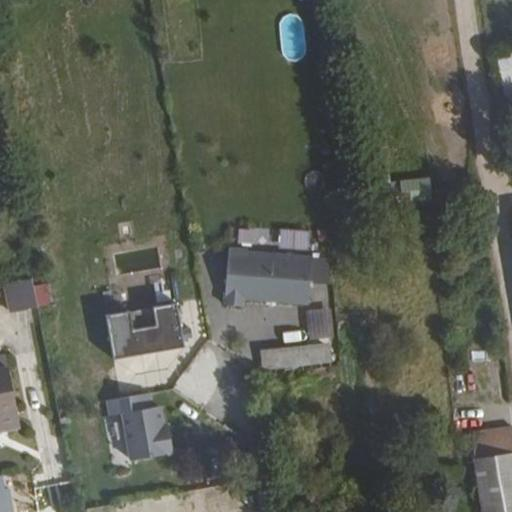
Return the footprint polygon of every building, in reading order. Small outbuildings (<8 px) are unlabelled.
[(310,249),(230,244),(226,302),(244,304),(245,296),(309,301),(310,249)] [(38,308),(34,286),(14,290),(18,313),(38,308)] [(131,306),(108,309),(115,354),(187,343),(179,298),(155,301),(158,319),(133,323),(131,306)] [(31,347),(44,344),(38,310),(24,313),(31,347)] [(341,365),(337,331),(295,336),(299,370),(341,365)] [(351,459),(341,365),(299,370),(309,463),(351,459)] [(0,367),(0,424),(20,420),(8,366),(0,367)] [(152,391),(107,397),(108,412),(125,410),(129,454),(174,451),(170,419),(166,419),(163,401),(154,402),(152,391)] [(511,511),(511,429),(477,434),(488,511),(511,511)]
